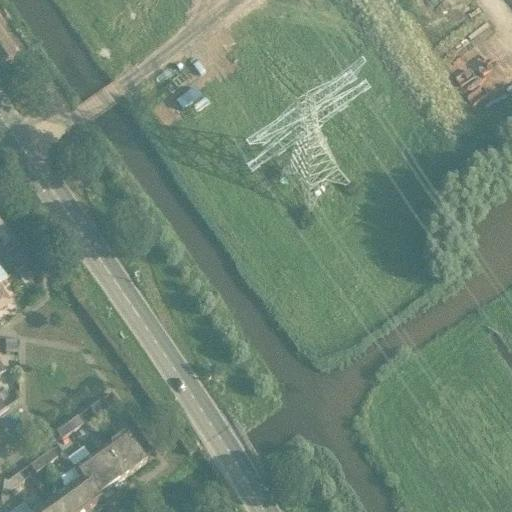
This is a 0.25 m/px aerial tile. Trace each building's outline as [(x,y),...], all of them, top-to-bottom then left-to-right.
[(13,242),(5,231),(0,235),(0,240),(5,248),(13,242)] [(29,265),(21,254),(13,259),(21,270),(29,265)] [(0,310),(9,304),(0,291),(0,310)] [(16,344),(5,344),(5,356),(16,356),(16,344)] [(105,411),(100,403),(89,411),(94,419),(105,411)] [(77,419),(67,427),(72,435),(83,427),(77,419)] [(72,435),(67,427),(55,435),(61,443),(72,435)] [(106,448),(128,478),(145,466),(124,435),(106,448)] [(106,448),(90,459),(112,490),(128,478),(106,448)] [(51,453),(40,461),(46,468),(57,461),(51,453)] [(95,502),(96,501),(112,490),(90,459),(73,472),(80,482),(80,481),(95,502)] [(46,468),(40,461),(29,468),(35,476),(46,468)] [(18,476),(7,484),(13,492),(24,484),(18,476)] [(80,482),(64,493),(77,511),(101,511),(103,511),(96,501),(95,502),(80,481),(80,482)] [(7,484),(3,483),(2,493),(10,494),(13,492),(7,484)] [(77,511),(64,493),(47,505),(52,511),(77,511)]
